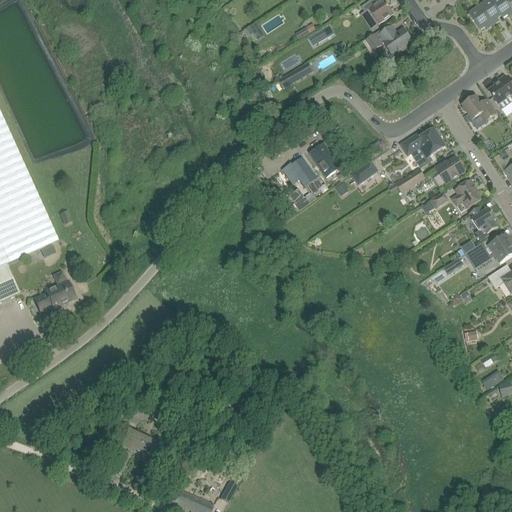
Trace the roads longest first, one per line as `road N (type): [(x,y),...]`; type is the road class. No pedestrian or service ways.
road 1 (unclassified): [(0,398),(113,313),(283,119),(341,92),(389,129),(441,98)]
road 2 (unclassified): [(174,511),(0,439)]
road 3 (residential): [(511,208),(441,98)]
